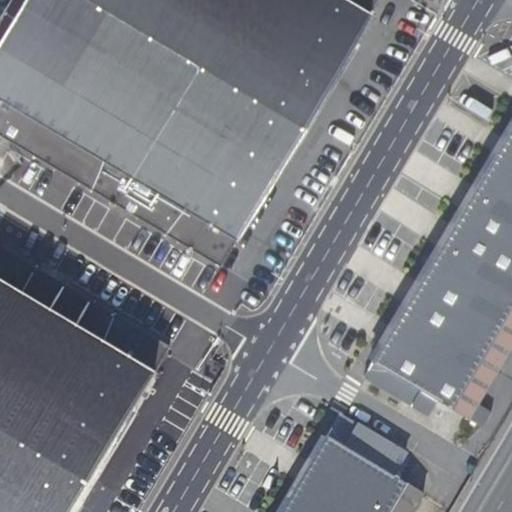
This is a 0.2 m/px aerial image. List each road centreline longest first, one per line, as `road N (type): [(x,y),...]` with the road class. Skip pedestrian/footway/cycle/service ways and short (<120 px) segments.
road 1 (unclassified): [(271,350),(477,0)]
road 2 (unclassified): [(0,190),(271,350)]
road 3 (unclassified): [(271,350),(440,461)]
road 4 (unclassified): [(175,511),(271,350)]
